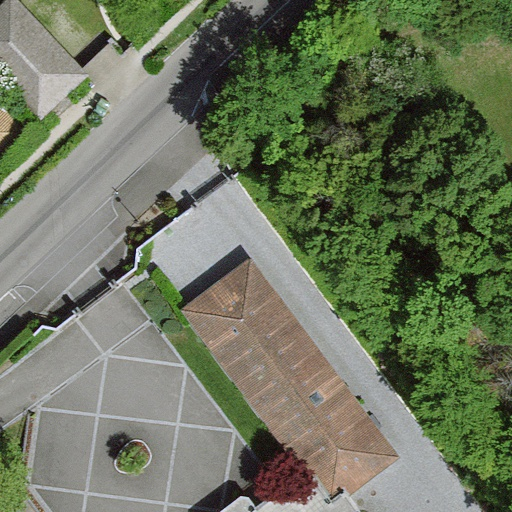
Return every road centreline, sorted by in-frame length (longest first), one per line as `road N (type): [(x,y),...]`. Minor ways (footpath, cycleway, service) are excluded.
road 1 (unknown): [(158,117),(458,511)]
road 2 (residential): [(0,268),(280,0)]
